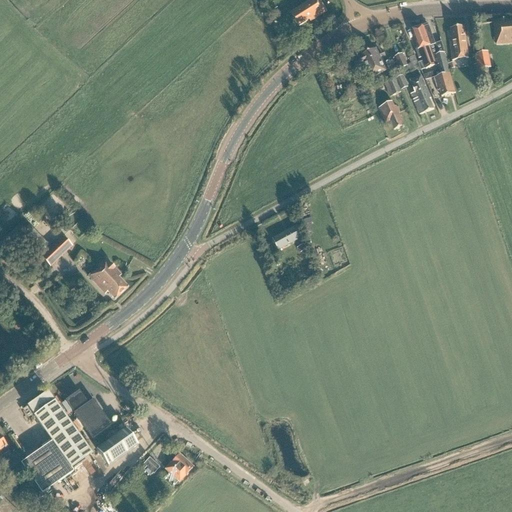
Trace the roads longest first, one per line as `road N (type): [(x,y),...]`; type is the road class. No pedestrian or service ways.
road 1 (tertiary): [(73,353),(127,313),(177,258),(238,132),(267,92),(355,29)]
road 2 (unclassified): [(292,511),(73,353)]
road 3 (track): [(308,511),(511,438)]
road 4 (tertiary): [(370,23),(511,8)]
